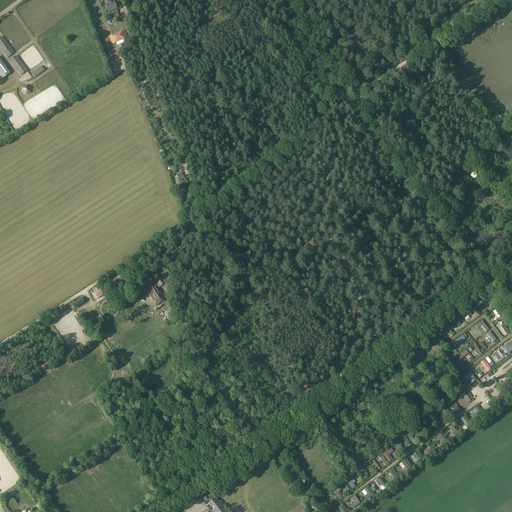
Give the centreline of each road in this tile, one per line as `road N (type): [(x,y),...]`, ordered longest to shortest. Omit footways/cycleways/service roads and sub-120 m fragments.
road 1 (unclassified): [(172,511),(490,281)]
road 2 (track): [(0,341),(197,212),(173,136)]
road 3 (unknown): [(344,500),(477,399),(511,357)]
road 4 (unknown): [(220,298),(289,402),(245,430)]
road 5 (track): [(118,0),(173,136)]
road 6 (unknown): [(178,326),(247,430)]
